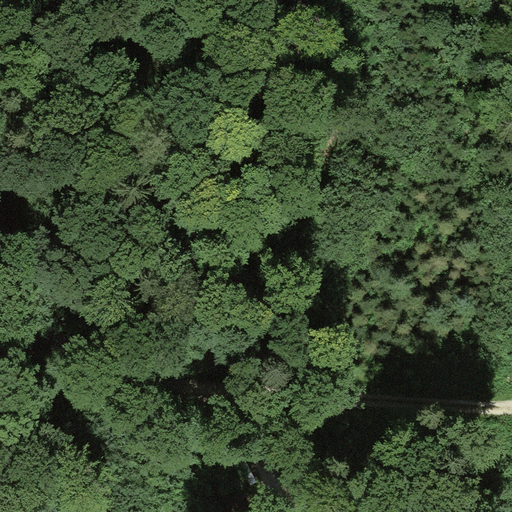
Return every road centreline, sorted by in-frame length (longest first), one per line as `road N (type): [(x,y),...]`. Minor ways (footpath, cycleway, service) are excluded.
road 1 (track): [(511,410),(0,379)]
road 2 (track): [(262,193),(214,393),(274,511)]
